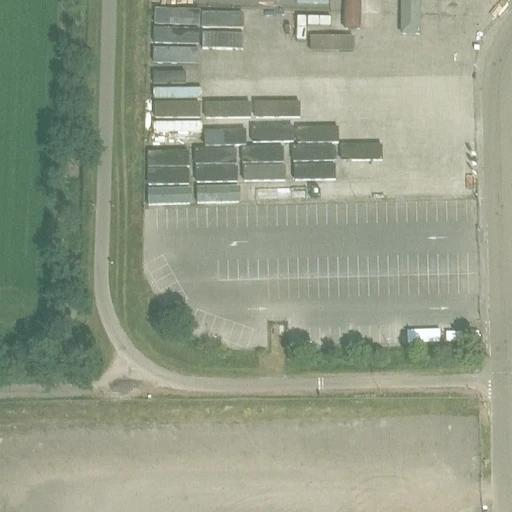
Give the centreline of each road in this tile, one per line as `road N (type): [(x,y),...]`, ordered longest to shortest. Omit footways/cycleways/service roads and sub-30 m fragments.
road 1 (unclassified): [(504,384),(196,388),(135,363),(111,327),(102,282),(110,0)]
road 2 (unclassified): [(504,384),(496,115),(498,71),(511,39)]
road 3 (unclassified): [(511,511),(504,384)]
